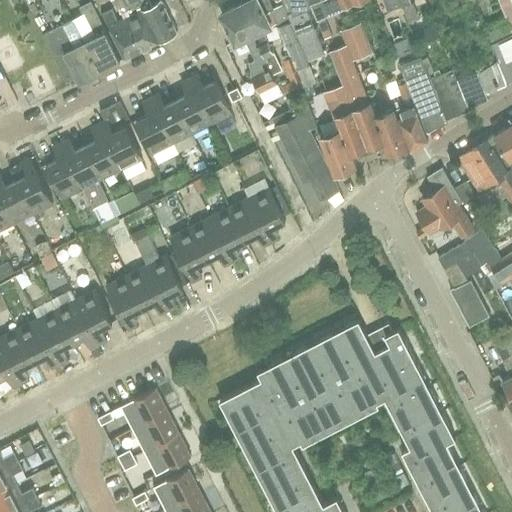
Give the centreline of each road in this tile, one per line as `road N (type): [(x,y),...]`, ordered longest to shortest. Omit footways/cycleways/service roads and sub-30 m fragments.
road 1 (residential): [(0,418),(270,284),(378,189)]
road 2 (residential): [(508,444),(378,189)]
road 3 (residential): [(0,133),(186,46),(215,0)]
road 4 (residential): [(378,189),(511,101)]
